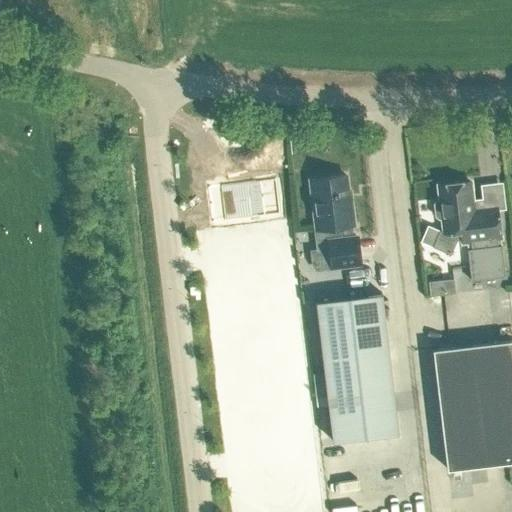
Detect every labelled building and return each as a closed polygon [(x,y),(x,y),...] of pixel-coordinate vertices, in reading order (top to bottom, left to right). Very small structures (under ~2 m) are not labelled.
[(329,249),(312,251),(313,263),(316,268),(359,264),(356,236),(354,236),(350,202),(348,202),(345,175),(309,179),(315,229),(326,227),(329,249)] [(220,185),(224,220),(279,213),(275,178),(220,185)] [(496,237),(500,236),(496,208),(473,211),(469,181),(437,185),(439,199),(436,200),(434,203),(435,215),(438,218),(441,217),(443,229),(439,229),(432,246),(450,254),(457,239),(465,238),(466,240),(469,240),(470,248),(466,248),(469,269),(470,280),(481,279),(485,278),(485,279),(487,279),(495,281),(497,277),(504,276),(501,244),(497,245),(496,237)] [(276,233),(235,238),(241,285),(281,280),(276,233)] [(445,280),(446,292),(454,291),(453,279),(445,280)] [(281,280),(241,285),(243,305),(284,300),(281,280)] [(511,304),(511,289),(492,290),(493,305),(511,304)] [(381,293),(316,301),(333,441),(398,433),(381,293)] [(284,300),(243,305),(245,325),(286,320),(284,300)] [(286,320),(245,325),(248,345),(289,340),(286,320)] [(511,338),(432,348),(447,468),(511,460),(511,338)] [(289,340),(248,345),(250,364),(291,360),(289,340)] [(291,360),(250,364),(252,384),(293,379),(291,360)] [(293,379),(252,384),(255,404),(296,399),(293,379)] [(296,399),(255,404),(257,424),(298,419),(296,399)] [(298,419),(257,424),(260,444),(300,439),(298,419)] [(300,439),(260,444),(262,464),(303,459),(300,439)] [(303,459),(262,464),(264,484),(305,479),(303,459)] [(305,479),(264,484),(267,503),(307,499),(305,479)] [(309,511),(307,499),(267,503),(267,511),(309,511)]
